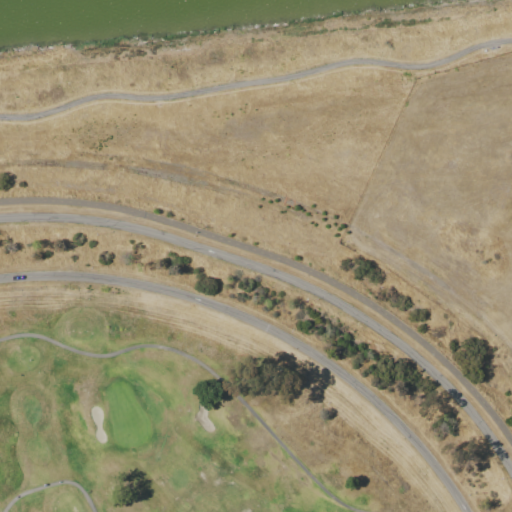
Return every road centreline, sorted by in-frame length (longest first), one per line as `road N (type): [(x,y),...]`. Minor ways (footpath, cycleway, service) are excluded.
road 1 (residential): [(511,472),(441,380),(331,298),(161,234),(92,219),(0,216)]
road 2 (residential): [(0,277),(116,279),(266,326),(381,406),(465,511)]
